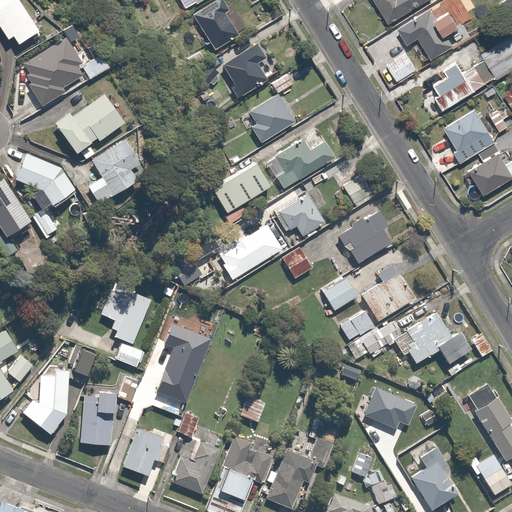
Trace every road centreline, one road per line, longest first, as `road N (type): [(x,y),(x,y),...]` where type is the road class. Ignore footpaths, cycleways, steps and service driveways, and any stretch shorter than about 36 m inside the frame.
road 1 (residential): [(460,250),(304,0)]
road 2 (residential): [(0,459),(135,511)]
